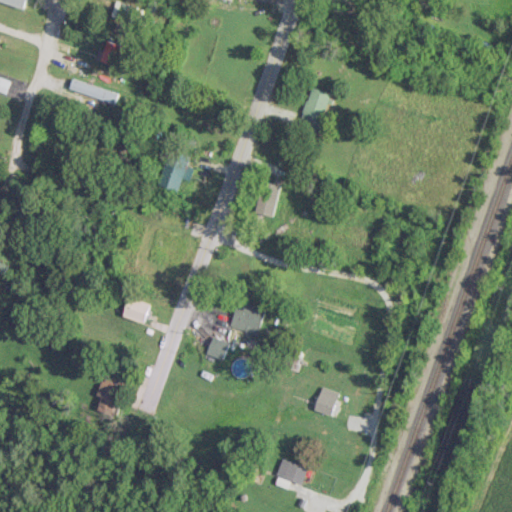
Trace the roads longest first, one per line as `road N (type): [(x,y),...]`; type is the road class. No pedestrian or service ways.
road 1 (residential): [(112,511),(301,0)]
road 2 (residential): [(392,326),(373,279),(275,259),(14,160)]
road 3 (residential): [(314,507),(342,506),(365,478),(392,326)]
road 4 (residential): [(0,196),(62,0)]
